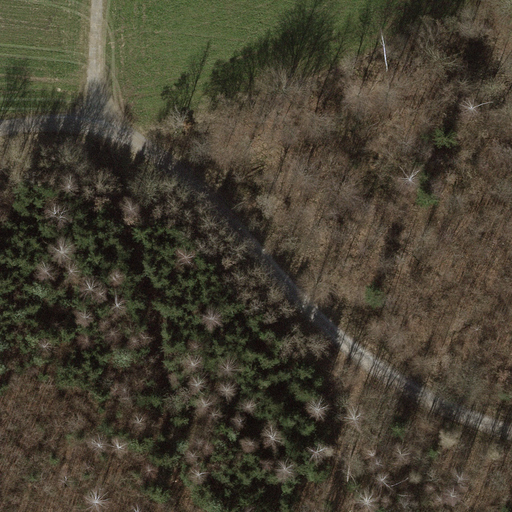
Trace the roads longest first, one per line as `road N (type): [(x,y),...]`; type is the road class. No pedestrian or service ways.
road 1 (track): [(511,428),(420,392),(372,362),(212,195),(137,138),(68,121),(0,125)]
road 2 (track): [(93,124),(99,0)]
